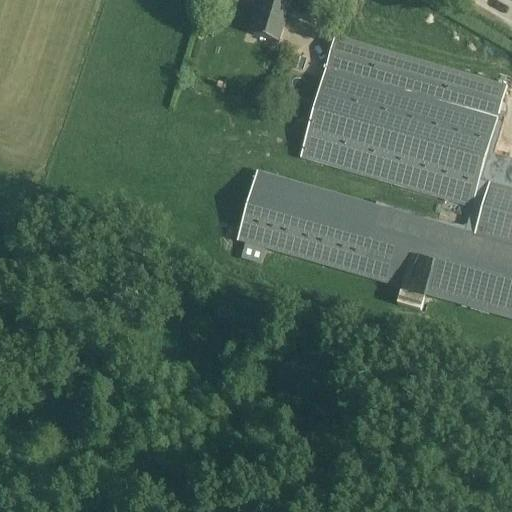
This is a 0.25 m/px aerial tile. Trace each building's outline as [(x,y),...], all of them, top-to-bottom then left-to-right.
[(278,44),(291,0),(254,0),(254,1),(263,4),(253,36),(278,44)] [(508,88),(335,39),(300,160),(473,210),(499,117),(508,88)] [(473,210),(468,227),(465,229),(438,221),(379,204),(378,208),(437,225),(476,237),(491,184),(511,189),(511,160),(495,156),(505,119),(499,117),(473,210)] [(257,174),(237,243),(245,246),(241,261),(261,267),(266,251),(402,291),(398,306),(421,313),(426,298),(428,298),(457,306),(511,322),(511,246),(476,237),(437,225),(257,174)] [(511,189),(491,184),(476,237),(511,246),(511,189)]
